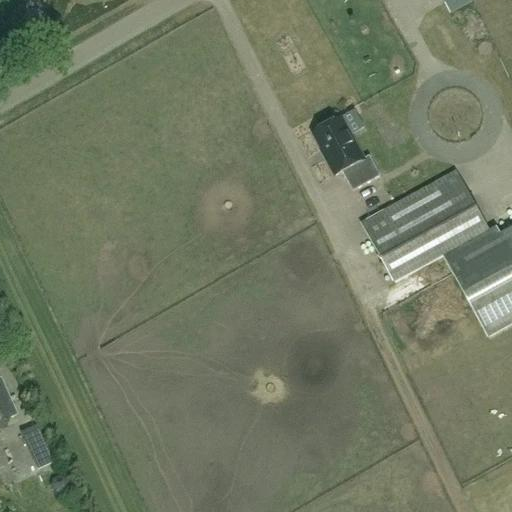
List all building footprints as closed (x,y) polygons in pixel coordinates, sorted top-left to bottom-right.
[(444,0),(452,14),(476,0),(444,0)] [(342,119),(314,134),(326,157),(325,157),(336,177),(343,173),(354,192),(382,177),(370,156),(364,159),(342,119)] [(456,172),(362,224),(395,285),(489,233),(456,172)] [(511,191),(497,199),(502,208),(511,203),(511,191)] [(511,231),(449,266),(490,340),(511,328),(511,231)] [(0,422),(17,415),(5,387),(0,388),(0,422)] [(53,464),(36,426),(20,434),(37,471),(53,464)]
